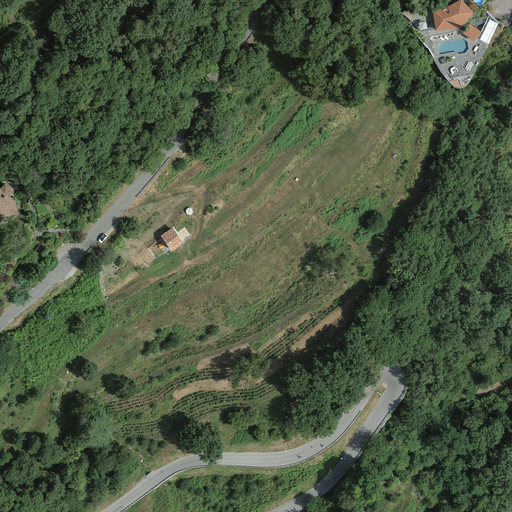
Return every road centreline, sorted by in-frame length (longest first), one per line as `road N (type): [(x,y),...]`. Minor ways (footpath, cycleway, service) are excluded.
road 1 (tertiary): [(112,511),(185,462),(278,459),(311,449),(384,370),(396,377),(395,391),(333,475),(275,511)]
road 2 (tertiary): [(268,0),(150,171),(60,271),(0,322)]
